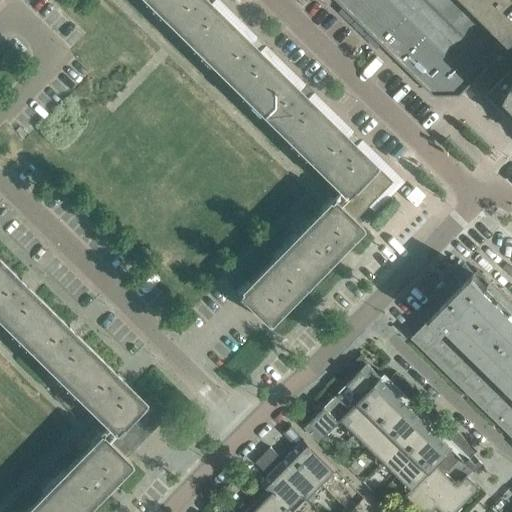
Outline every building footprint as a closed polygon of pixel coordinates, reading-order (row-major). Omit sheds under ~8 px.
[(207,0),(156,0),(155,2),(165,13),(164,14),(191,41),(193,40),(203,50),(230,22),(207,0)] [(390,46),(387,49),(396,57),(422,29),(391,0),(348,0),(346,2),(384,39),(381,43),(383,44),(385,42),(390,46)] [(511,0),(391,0),(422,29),(446,4),(471,27),(499,54),(511,40),(511,0)] [(446,4),(422,29),(396,57),(420,81),(471,27),(446,4)] [(261,53),(230,22),(203,50),(214,60),(212,62),(240,88),(241,87),(251,97),(280,68),(262,51),(261,53)] [(499,54),(471,27),(420,81),(434,95),(461,94),(478,76),(499,54)] [(511,66),(485,95),(511,121),(511,66)] [(289,134),(299,144),(326,116),(296,87),(297,86),(280,68),(251,97),(262,107),(261,109),(288,135),(289,134)] [(334,253),(335,253),(342,247),(341,246),(362,225),(354,218),(366,205),(391,180),(354,143),(326,116),(299,144),(309,154),(308,155),(335,183),(337,181),(346,191),(345,192),(347,194),(338,202),(332,197),(332,198),(334,199),(324,209),(322,208),(296,235),(297,236),(277,256),(276,255),(249,282),(250,284),(244,290),(241,293),(239,292),(267,322),(287,301),(288,302),(294,295),(294,294),(334,253)] [(48,306),(0,259),(0,258),(0,315),(10,325),(12,323),(22,333),(48,306)] [(511,309),(511,308),(511,301),(491,281),(487,285),(464,263),(439,288),(449,298),(412,336),(511,434),(511,309)] [(97,353),(68,325),(48,306),(22,333),(32,344),(31,346),(58,372),(60,371),(70,380),(97,353)] [(144,400),(97,353),(70,380),(80,390),(79,392),(106,419),(107,417),(116,426),(114,428),(116,429),(124,420),(133,411),(141,403),(144,400)] [(336,394),(350,409),(381,377),(360,356),(350,366),(357,373),(336,394)] [(399,374),(392,381),(399,388),(406,380),(399,374)] [(348,425),(353,425),(358,429),(395,391),(381,377),(350,409),(341,418),(348,425)] [(413,387),(406,380),(399,388),(405,394),(413,387)] [(363,440),(369,446),(410,405),(395,391),(358,429),(363,434),(363,440)] [(150,394),(144,400),(141,403),(159,420),(168,411),(150,394)] [(320,440),(341,418),(350,409),(336,394),(315,415),(308,409),(298,419),(320,440)] [(428,402),(421,409),(427,416),(435,408),(428,402)] [(159,420),(141,403),(133,411),(150,429),(159,420)] [(410,405),(369,446),(376,453),(382,453),(387,457),(424,419),(410,405)] [(441,415),(435,408),(427,416),(434,422),(441,415)] [(150,429),(133,411),(124,420),(142,437),(150,429)] [(438,433),(424,419),(387,457),(391,462),(391,468),(398,474),(438,433)] [(142,437),(124,420),(116,429),(134,446),(142,437)] [(299,444),(290,453),(322,484),(336,469),(291,425),(283,433),(290,440),(295,440),(299,444)] [(134,446),(116,429),(107,438),(125,455),(134,446)] [(456,444),(458,442),(463,436),(457,430),(449,437),(456,444)] [(56,482),(83,509),(103,488),(104,489),(111,483),(110,482),(131,461),(125,455),(107,438),(101,432),(101,433),(102,434),(93,444),(91,443),(64,470),(66,471),(56,482)] [(410,481),(415,485),(437,464),(442,458),(447,453),(453,447),(438,433),(398,474),(405,481),(410,481)] [(463,436),(458,442),(467,451),(471,447),(472,446),(463,436)] [(462,456),(467,451),(458,442),(456,444),(453,447),(462,456)] [(308,498),(322,484),(290,453),(281,462),(277,458),(277,453),(270,447),(263,454),(308,498)] [(447,453),(456,462),(462,456),(453,447),(447,453)] [(476,452),(471,447),(467,451),(462,456),(466,461),(465,462),(475,471),(483,462),(474,454),(476,452)] [(451,468),(456,462),(447,453),(442,458),(451,468)] [(293,511),(294,511),(308,498),(263,454),(256,462),(262,468),(267,468),(271,472),(262,482),(268,488),(293,511)] [(442,458),(437,464),(446,473),(451,468),(442,458)] [(458,484),(446,473),(437,464),(415,485),(405,495),(420,509),(423,506),(429,511),(431,511),(436,507),(441,511),(456,511),(480,488),(467,475),(458,484)] [(80,511),(83,509),(56,482),(46,492),(44,490),(22,511),(80,511)] [(293,511),(268,488),(254,502),(264,511),(293,511),(294,511),(293,511)] [(264,511),(254,502),(244,511),(264,511)]
